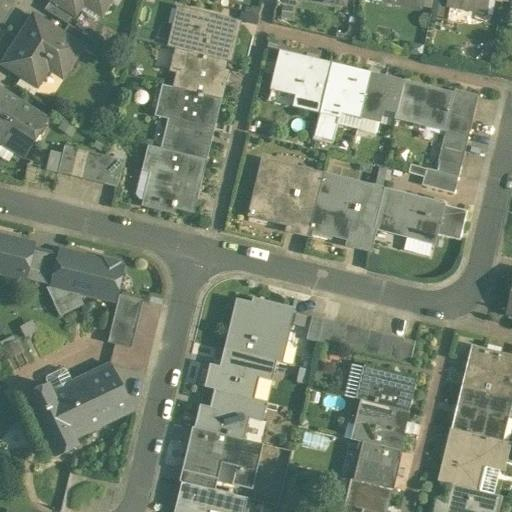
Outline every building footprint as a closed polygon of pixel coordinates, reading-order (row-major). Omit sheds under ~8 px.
[(76,16),(52,0),(45,11),(69,26),(70,26),(76,16)] [(112,0),(51,0),(52,0),(76,16),(86,0),(87,0),(105,11),(112,0)] [(422,0),(421,8),(432,10),(433,0),(422,0)] [(449,0),(449,5),(451,5),(451,4),(486,10),(485,11),(487,12),(489,0),(449,0)] [(243,20),(258,21),(259,7),(244,6),(243,20)] [(239,24),(178,9),(169,48),(177,50),(225,62),(229,63),(239,24)] [(62,36),(34,18),(4,65),(20,76),(37,87),(51,65),(66,74),(82,49),(62,36)] [(70,26),(69,26),(62,36),(82,49),(89,54),(96,44),(70,26)] [(225,62),(177,50),(172,71),(179,73),(175,89),(220,100),(223,85),(222,85),(224,73),(223,72),(225,62)] [(331,65),(280,52),(271,86),(296,92),(293,106),(319,112),(331,65)] [(404,82),(331,65),(319,112),(313,138),(333,143),(340,113),(378,122),(381,110),(396,113),(404,82)] [(31,96),(37,87),(20,76),(14,86),(31,96)] [(455,94),(404,82),(396,113),(395,119),(446,131),(448,126),(450,114),(455,94)] [(175,89),(165,87),(159,114),(170,117),(162,150),(205,161),(220,100),(175,89)] [(0,132),(19,103),(0,91),(0,132)] [(479,96),(456,91),(455,94),(450,114),(473,119),(479,96)] [(19,103),(0,132),(0,142),(22,157),(44,123),(33,116),(32,111),(19,103)] [(46,120),(32,111),(33,116),(44,123),(46,120)] [(473,119),(450,114),(448,126),(471,131),(473,119)] [(471,131),(448,126),(446,131),(445,137),(468,143),(471,131)] [(468,143),(445,137),(442,149),(465,155),(468,143)] [(63,151),(58,174),(69,176),(76,149),(64,147),(63,151)] [(205,161),(162,150),(148,147),(143,167),(154,170),(147,201),(145,207),(173,213),(174,209),(193,213),(205,161)] [(43,170),(58,174),(63,151),(48,148),(43,170)] [(76,149),(69,176),(81,179),(87,152),(76,149)] [(465,155),(442,149),(439,161),(463,166),(465,155)] [(99,155),(87,152),(81,179),(93,182),(99,155)] [(99,155),(93,182),(104,185),(110,162),(111,162),(112,158),(99,155)] [(463,166),(439,161),(436,172),(460,178),(463,166)] [(111,162),(110,162),(104,185),(116,188),(122,165),(111,162)] [(322,176),(263,162),(252,208),(274,213),(272,221),(296,227),(295,233),(309,236),(310,230),(322,176)] [(154,170),(143,167),(136,198),(147,201),(154,170)] [(460,178),(436,172),(426,169),(421,186),(456,194),(460,178)] [(383,191),(322,176),(310,230),(356,241),(355,248),(369,251),(374,229),(373,229),(383,191)] [(445,206),(383,191),(373,229),(374,229),(435,244),(437,235),(445,206)] [(468,212),(445,206),(437,235),(461,241),(468,212)] [(274,213),(252,208),(250,216),(272,221),(274,213)] [(0,273),(24,279),(32,248),(32,245),(0,237),(0,273)] [(24,279),(51,286),(59,255),(32,248),(24,279)] [(60,252),(59,255),(51,286),(113,301),(122,267),(116,266),(114,263),(106,261),(102,263),(60,252)] [(142,301),(119,295),(107,343),(131,349),(142,301)] [(252,307),(236,303),(225,350),(276,362),(280,363),(292,312),(253,302),(252,307)] [(323,320),(311,317),(305,341),(317,343),(323,320)] [(334,323),(323,320),(317,343),(329,346),(334,323)] [(346,326),(334,323),(329,346),(340,349),(346,326)] [(358,328),(346,326),(340,349),(352,352),(358,328)] [(369,331),(358,328),(352,352),(364,355),(369,331)] [(381,334),(369,331),(364,355),(375,357),(381,334)] [(393,337),(381,334),(375,357),(387,360),(393,337)] [(404,339),(393,337),(387,360),(399,363),(404,339)] [(416,342),(404,339),(399,363),(410,366),(416,342)] [(30,365),(18,342),(2,350),(14,373),(30,365)] [(511,358),(474,349),(464,389),(511,400),(511,358)] [(225,350),(223,350),(219,368),(209,365),(204,388),(218,391),(253,400),(258,379),(271,382),(276,362),(225,350)] [(359,386),(363,367),(351,363),(343,397),(361,401),(364,387),(359,386)] [(110,364),(72,383),(66,370),(62,369),(47,376),(45,380),(47,384),(26,395),(56,457),(78,447),(74,439),(133,411),(110,364)] [(417,380),(363,367),(359,386),(364,387),(361,401),(409,413),(417,380)] [(511,409),(511,400),(464,389),(455,430),(501,441),(506,418),(510,418),(511,409)] [(253,400),(218,391),(213,410),(199,406),(194,429),(243,441),(248,419),(262,423),(267,403),(253,400)] [(409,413),(361,401),(352,440),(363,443),(400,452),(409,413)] [(243,441),(194,429),(183,471),(214,479),(215,479),(219,462),(238,467),(234,484),(250,487),(260,445),(243,441)] [(501,441),(455,430),(442,482),(457,486),(477,491),(485,459),(503,464),(508,443),(501,441)] [(400,452),(363,443),(354,482),(391,491),(400,452)] [(495,495),(503,464),(485,459),(477,491),(495,495)] [(214,479),(184,472),(181,483),(211,490),(214,479)] [(354,482),(350,481),(342,511),(385,511),(391,491),(354,482)] [(211,490),(181,483),(173,511),(243,511),(247,499),(211,490)] [(477,491),(457,486),(453,505),(437,502),(434,511),(500,511),(504,497),(495,495),(477,491)]
